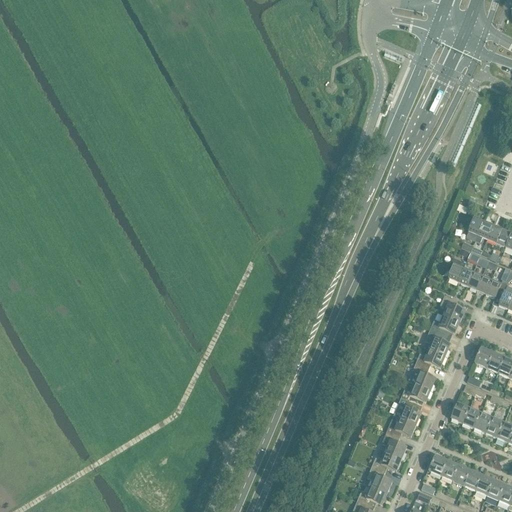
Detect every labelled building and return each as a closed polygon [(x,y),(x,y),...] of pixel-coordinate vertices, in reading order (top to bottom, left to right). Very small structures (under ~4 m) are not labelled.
[(469,221),(465,231),(469,233),(468,235),(465,241),(474,245),(483,224),(474,220),(473,222),(469,221)] [(483,224),(474,245),(480,247),(482,241),(486,243),(492,228),(483,224)] [(492,228),(486,243),(495,246),(501,232),(492,228)] [(501,232),(495,246),(504,250),(510,236),(501,232)] [(464,245),(461,252),(468,255),(470,256),(471,254),(473,250),(473,249),(464,245)] [(473,250),(471,254),(480,258),(480,257),(482,254),(473,250)] [(461,252),(458,257),(466,260),(468,255),(461,252)] [(489,261),(489,262),(496,264),(498,258),(492,255),(491,258),(489,261)] [(451,273),(448,281),(457,285),(463,271),(465,267),(453,262),(449,271),(451,273)] [(463,271),(457,285),(466,289),(472,275),(463,271)] [(472,275),(466,289),(475,293),(482,279),(472,275)] [(482,279),(475,293),(485,297),(491,283),(482,279)] [(491,283),(485,297),(494,301),(495,301),(499,290),(501,287),(507,289),(508,286),(502,283),(501,287),(491,283)] [(494,301),(492,307),(498,309),(498,308),(507,312),(511,300),(511,291),(507,289),(501,287),(499,290),(495,301),(494,301)] [(444,299),(439,309),(446,312),(443,319),(459,326),(464,314),(455,310),(458,304),(444,299)] [(436,316),(429,333),(446,340),(448,335),(454,338),(459,326),(443,319),(436,316)] [(429,333),(425,343),(431,346),(428,353),(445,360),(450,348),(444,346),(446,340),(429,333)] [(485,371),(492,355),(480,350),(473,366),(485,371)] [(419,357),(415,368),(428,373),(431,368),(440,371),(445,360),(428,353),(425,360),(419,357)] [(497,376),(504,360),(492,355),(485,371),(497,376)] [(508,381),(511,371),(511,363),(504,360),(497,376),(508,381)] [(410,378),(408,385),(414,387),(430,394),(435,382),(426,378),(428,373),(415,368),(410,378)] [(478,389),(480,383),(468,378),(466,384),(478,389)] [(482,391),(481,392),(489,395),(490,391),(491,391),(493,387),(485,384),(482,391)] [(404,391),(400,402),(417,409),(419,403),(424,405),(425,406),(430,394),(414,387),(411,394),(404,391)] [(464,387),(462,393),(463,394),(473,398),(474,397),(476,392),(464,387)] [(490,391),(489,395),(498,399),(499,398),(500,395),(491,391),(490,391)] [(476,392),(474,397),(483,400),(485,396),(476,392)] [(400,402),(393,419),(399,421),(416,428),(421,417),(419,416),(415,414),(417,409),(400,402)] [(499,402),(497,406),(507,411),(509,406),(499,402)] [(457,405),(450,421),(462,426),(468,410),(457,405)] [(468,410),(462,426),(473,431),(480,415),(468,410)] [(480,415),(473,431),(485,436),(491,420),(480,415)] [(390,425),(386,436),(399,441),(402,436),(411,440),(416,428),(399,421),(393,419),(390,425)] [(491,420),(485,436),(496,441),(503,425),(491,420)] [(511,428),(503,425),(496,441),(508,446),(511,435),(511,428)] [(386,436),(381,446),(387,449),(384,456),(401,463),(406,451),(397,447),(399,441),(386,436)] [(375,459),(371,470),(385,476),(387,471),(396,475),(401,463),(384,456),(382,462),(375,459)] [(434,458),(428,474),(439,479),(446,463),(434,458)] [(446,463),(439,479),(451,484),(457,468),(446,463)] [(457,468),(451,484),(462,489),(469,473),(457,468)] [(371,470),(366,481),(372,483),(370,490),(386,497),(392,485),(382,481),(385,476),(371,470)] [(469,473),(462,489),(474,494),(480,478),(469,473)] [(480,478),(474,494),(485,499),(492,483),(480,478)] [(492,483),(485,499),(497,504),(503,487),(492,483)] [(432,497),(434,491),(423,486),(421,492),(432,497)] [(511,491),(503,487),(497,504),(508,508),(511,498),(511,491)] [(361,493),(356,504),(373,511),(376,506),(382,508),(386,497),(370,490),(367,496),(361,493)] [(427,506),(430,500),(419,495),(416,501),(427,506)] [(445,498),(443,502),(453,506),(454,502),(445,498)] [(432,501),(430,505),(440,509),(442,505),(432,501)]
